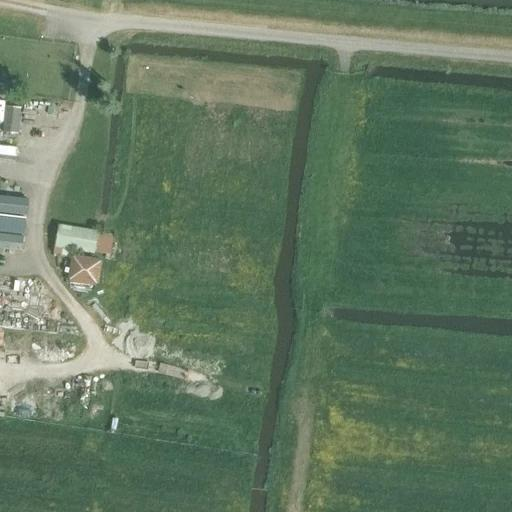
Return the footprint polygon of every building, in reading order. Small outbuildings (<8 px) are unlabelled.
[(73,89),(77,63),(74,62),(75,50),(47,46),(41,84),(73,89)] [(3,134),(18,136),(22,110),(6,108),(3,134)] [(0,197),(0,213),(27,217),(28,201),(0,197)] [(0,247),(21,250),(24,235),(26,219),(0,216),(0,247)] [(126,223),(124,244),(134,246),(137,224),(126,223)] [(54,255),(68,258),(69,249),(95,253),(110,256),(114,236),(58,226),(55,246),(54,255)] [(1,311),(17,314),(18,305),(22,306),(24,293),(4,290),(1,311)]
